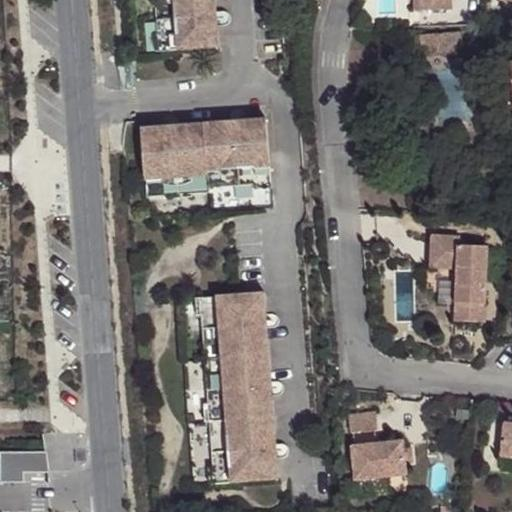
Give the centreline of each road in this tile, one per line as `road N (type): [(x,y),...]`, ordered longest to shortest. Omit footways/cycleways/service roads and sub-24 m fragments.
road 1 (residential): [(511,388),(387,376),(366,364),(355,335),(327,90),(341,0)]
road 2 (residential): [(112,511),(73,0)]
